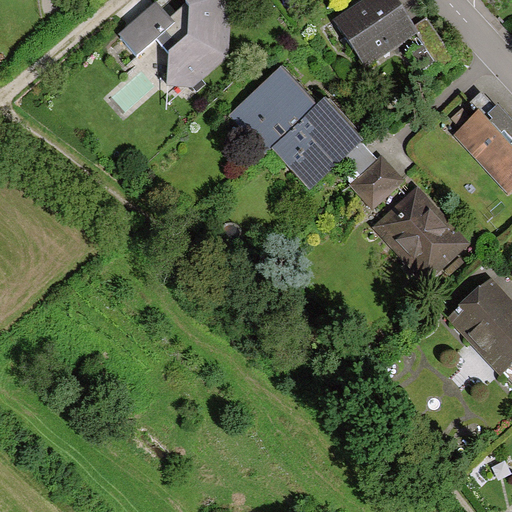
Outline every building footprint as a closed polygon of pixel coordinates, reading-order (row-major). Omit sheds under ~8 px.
[(156,34),(168,47),(169,79),(182,82),(192,81),(197,89),(207,82),(201,77),(224,52),(228,20),(226,0),(189,0),(190,27),(177,39),(166,26),(173,20),(155,1),(120,32),(137,51),(156,34)] [(395,0),(355,0),(333,14),(363,62),(414,30),(395,0)] [(313,100),(278,63),(228,111),(263,147),(270,141),(313,100)] [(313,100),(270,141),(309,182),(360,134),(321,93),(313,100)] [(480,112),(454,135),(509,195),(511,192),(511,122),(498,107),(487,117),(492,122),(490,124),(480,112)] [(381,153),(356,173),(376,197),(400,177),(381,153)] [(417,186),(373,224),(424,282),(468,244),(417,186)] [(466,312),(454,322),(501,375),(511,364),(511,300),(492,278),(461,306),(466,312)]
